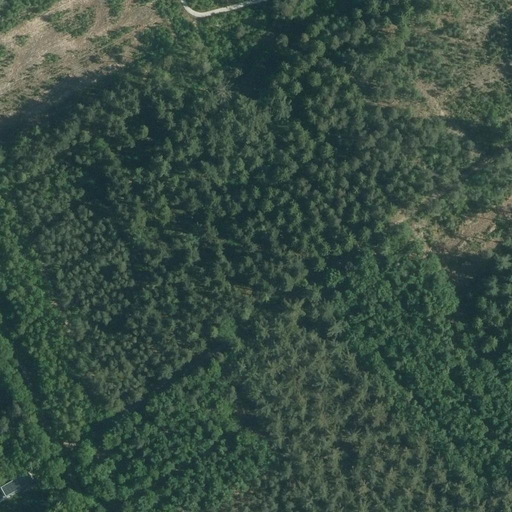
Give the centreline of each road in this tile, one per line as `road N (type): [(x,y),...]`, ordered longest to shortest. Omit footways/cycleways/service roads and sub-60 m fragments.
road 1 (track): [(511,144),(160,388)]
road 2 (track): [(0,315),(64,455)]
